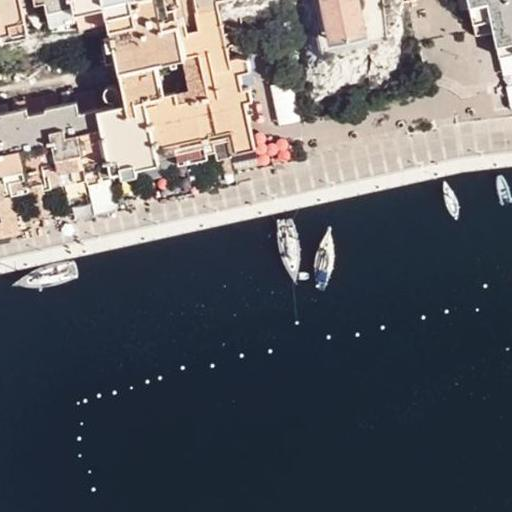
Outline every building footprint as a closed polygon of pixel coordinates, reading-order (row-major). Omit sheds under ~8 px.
[(106,0),(72,0),(37,7),(38,13),(32,14),(36,30),(45,28),(49,51),(79,44),(78,37),(103,32),(113,30),(106,0)] [(35,0),(37,7),(72,0),(106,0),(113,30),(130,26),(124,0),(35,0)] [(364,43),(355,0),(315,0),(326,52),(364,43)] [(511,0),(469,0),(471,9),(489,6),(496,50),(511,46),(511,0)] [(27,56),(16,2),(0,5),(0,69),(3,69),(1,59),(11,57),(11,59),(27,56)] [(107,131),(108,134),(93,138),(74,142),(72,130),(53,134),(42,136),(43,140),(26,143),(25,135),(11,138),(0,140),(0,207),(246,156),(236,108),(247,106),(244,94),(235,91),(231,92),(185,102),(190,125),(162,131),(154,95),(146,59),(177,52),(174,42),(170,20),(130,26),(113,30),(103,32),(107,51),(110,65),(100,68),(105,91),(113,89),(122,132),(116,133),(114,120),(113,119),(112,118),(110,117),(108,117),(106,117),(105,118),(103,119),(102,121),(101,123),(101,124),(102,126),(102,128),(104,130),(106,131),(107,131)] [(79,44),(49,51),(51,60),(83,54),(89,51),(95,54),(107,51),(103,32),(78,37),(79,44)] [(174,42),(177,52),(184,89),(225,79),(215,32),(174,42)] [(177,52),(146,59),(154,95),(184,89),(177,52)] [(72,130),(74,142),(93,138),(90,124),(71,127),(72,130)] [(51,125),(10,134),(11,138),(25,135),(26,143),(43,140),(42,136),(53,134),(51,125)] [(246,156),(0,207),(0,221),(25,217),(24,211),(42,207),(43,213),(80,205),(82,212),(96,209),(95,203),(114,199),(115,206),(132,202),(131,197),(154,192),(153,187),(171,183),(174,197),(202,191),(200,184),(210,182),(212,189),(251,181),(246,156)]
